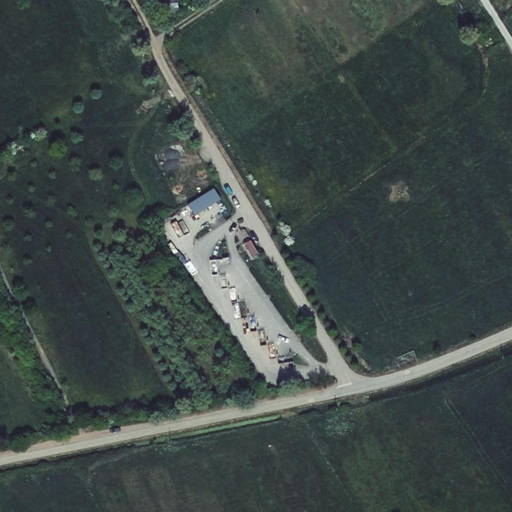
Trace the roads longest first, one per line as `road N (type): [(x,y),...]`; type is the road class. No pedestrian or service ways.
road 1 (unclassified): [(350,388),(0,461)]
road 2 (track): [(245,202),(154,52),(161,34),(217,0)]
road 3 (unclassified): [(350,388),(245,202)]
road 4 (unclassified): [(511,333),(350,388)]
